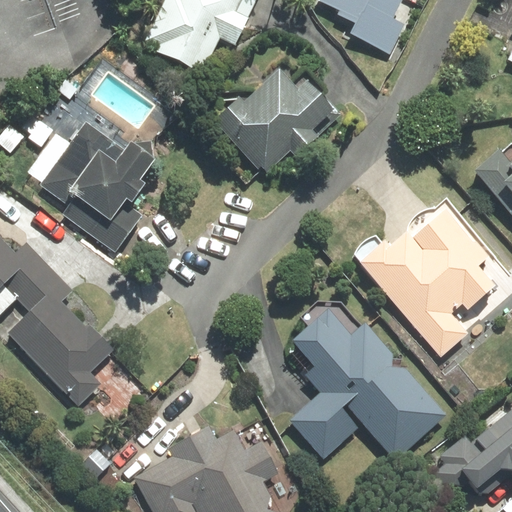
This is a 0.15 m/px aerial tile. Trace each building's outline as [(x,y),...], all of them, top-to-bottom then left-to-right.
[(164,0),(141,49),(202,77),(219,42),(234,48),(256,0),(164,0)] [(403,0),(318,0),(315,7),(350,24),(344,37),(390,59),(405,26),(393,21),(403,0)] [(237,98),(211,122),(266,178),(290,155),(294,159),(342,113),(300,70),(291,78),(281,67),(243,104),(237,98)] [(33,197),(115,255),(141,218),(127,208),(153,172),(153,173),(150,144),(130,146),(90,118),(33,197)] [(496,150),(471,172),(511,219),(511,157),(507,162),(496,150)] [(383,241),(357,264),(440,360),(468,336),(451,317),(462,307),(467,312),(495,288),(478,268),(488,260),(440,205),(390,248),(383,241)] [(0,233),(0,317),(16,302),(29,315),(7,335),(77,409),(101,386),(90,375),(114,352),(64,301),(73,293),(25,244),(17,251),(0,233)] [(392,462),(445,416),(364,323),(350,336),(327,310),(289,343),(313,370),(304,378),(319,396),(289,422),(323,461),(362,427),(392,462)] [(464,436),(422,470),(442,495),(463,478),(480,501),(511,476),(511,475),(511,408),(469,442),(464,436)] [(172,458),(132,479),(149,511),(286,511),(270,480),(278,475),(262,444),(244,453),(233,431),(216,441),(209,429),(168,451),(172,458)]
